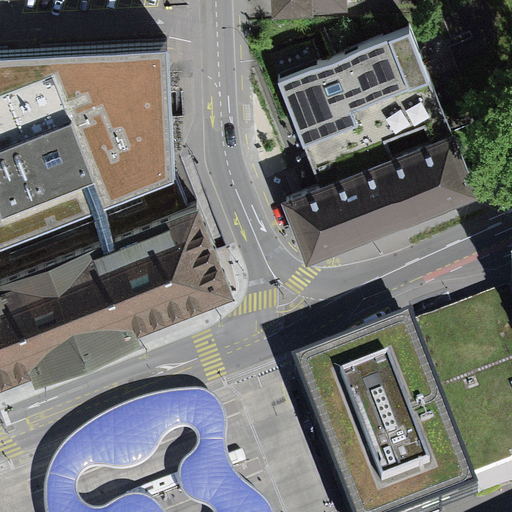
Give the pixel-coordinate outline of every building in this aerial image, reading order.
[(323,182),(290,195),(302,224),(313,252),(402,216),(476,187),(451,125),(441,99),(433,79),(420,48),(410,22),(335,52),(324,26),(269,48),(320,175),(323,182)] [(0,374),(27,364),(212,291),(234,282),(198,189),(185,194),(175,167),(173,41),(0,48),(0,374)] [(511,289),(496,296),(511,337),(511,289)] [(290,374),(345,511),(420,511),(459,496),(511,473),(511,337),(496,296),(290,374)] [(206,398),(199,398),(187,397),(156,400),(148,402),(127,409),(109,416),(91,425),(69,444),(54,461),(49,478),(46,495),(46,500),(47,511),(273,511),(268,502),(255,492),(243,484),(234,472),(230,458),(230,449),(232,435),(232,423),(225,408),(215,400),(206,398)]
